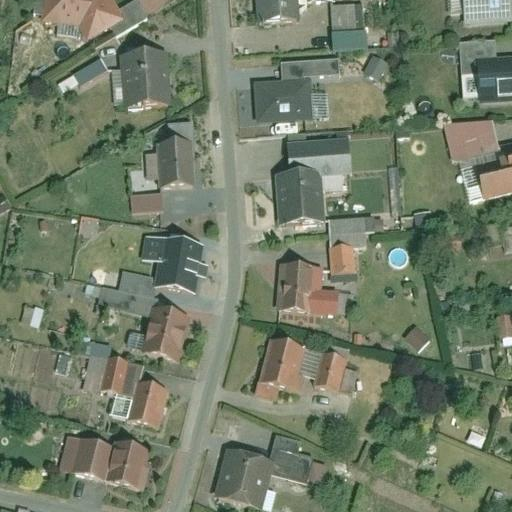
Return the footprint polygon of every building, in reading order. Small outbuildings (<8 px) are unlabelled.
[(48,0),(46,22),(80,26),(90,42),(113,29),(125,21),(120,12),(112,0),(48,0)] [(300,0),(260,0),(261,24),(302,22),(301,2),(300,0)] [(511,0),(467,0),(469,26),(511,23),(511,0)] [(113,29),(118,38),(147,22),(136,3),(120,12),(125,21),(113,29)] [(334,8),(335,32),(366,30),(365,7),(334,8)] [(336,35),(337,53),(370,51),(369,33),(336,35)] [(496,43),(463,45),(465,77),(482,76),(481,65),(497,64),(496,43)] [(169,55),(123,59),(128,108),(173,104),(169,55)] [(390,66),(376,58),(367,74),(381,82),(390,66)] [(342,75),(341,62),(284,66),(285,84),(309,82),(308,77),(342,75)] [(511,62),(497,64),(481,65),(482,76),(484,106),(511,104),(511,62)] [(104,64),(57,84),(62,96),(109,76),(104,64)] [(285,84),(259,85),(261,124),(314,121),(312,82),(309,82),(285,84)] [(494,122),(445,127),(454,162),(502,151),(494,122)] [(170,128),(172,148),(196,146),(194,126),(170,128)] [(351,174),(350,143),(291,147),(293,177),(322,176),(351,174)] [(172,148),(162,149),(163,156),(165,182),(166,191),(200,188),(196,146),(172,148)] [(511,147),(507,148),(510,159),(473,168),(481,202),(511,195),(511,147)] [(149,183),(165,182),(163,156),(146,158),(149,183)] [(293,177),(279,178),(282,225),(325,223),(322,176),(293,177)] [(163,196),(133,198),(135,217),(164,215),(163,196)] [(370,248),(367,221),(330,225),(332,252),(355,250),(370,248)] [(195,296),(205,250),(167,242),(159,281),(157,288),(195,296)] [(427,252),(461,255),(462,246),(428,243),(427,252)] [(355,250),(332,252),(335,277),(357,274),(355,250)] [(323,269),(284,267),(281,312),(340,316),(342,293),(322,292),(323,269)] [(105,288),(101,306),(151,316),(157,288),(159,281),(125,273),(121,292),(105,288)] [(21,326),(39,330),(42,312),(25,308),(21,326)] [(193,319),(157,311),(147,355),(183,363),(193,319)] [(511,317),(500,319),(503,341),(511,339),(511,317)] [(308,352),(273,343),(262,385),(283,390),(304,396),(308,378),(301,377),(308,352)] [(86,387),(103,391),(111,360),(94,356),(86,387)] [(350,363),(326,356),(318,387),(341,393),(350,363)] [(147,370),(111,360),(103,391),(139,400),(142,386),(147,370)] [(258,398),(280,404),(283,390),(262,385),(258,398)] [(172,394),(142,386),(139,400),(133,424),(162,431),(172,394)] [(111,419),(128,422),(132,403),(115,399),(111,419)] [(115,448),(70,438),(62,471),(107,482),(115,448)] [(308,489),(315,461),(300,457),(304,444),(280,438),(274,459),(278,460),(276,466),(272,479),(308,489)] [(153,454),(120,446),(111,483),(144,492),(153,454)] [(276,466),(229,454),(217,499),(264,511),(272,479),(276,466)]
